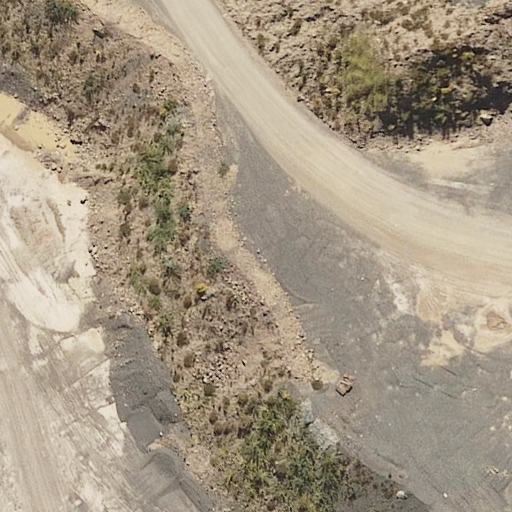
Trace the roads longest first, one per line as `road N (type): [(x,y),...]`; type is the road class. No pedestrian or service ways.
road 1 (track): [(186,0),(250,83),(327,157),(423,225),(511,248)]
road 2 (track): [(0,317),(55,511)]
